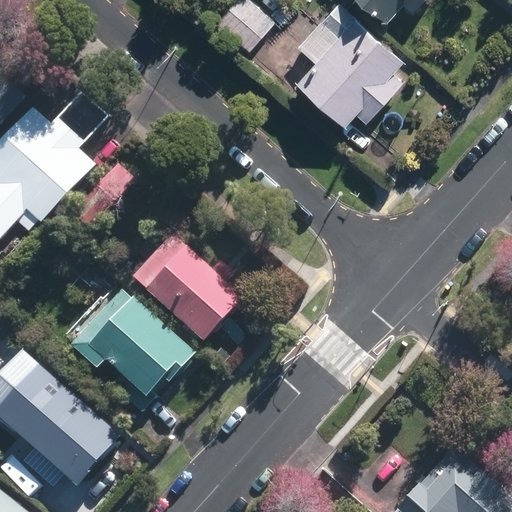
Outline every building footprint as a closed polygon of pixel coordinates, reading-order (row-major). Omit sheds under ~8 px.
[(259,0),(237,0),(222,18),(255,48),(281,19),(259,0)] [(413,57),(349,0),(342,0),(303,43),(321,59),(305,76),(356,122),(366,111),(374,119),(411,78),(402,70),(413,57)] [(374,0),(395,18),(411,1),(420,9),(427,0),(374,0)] [(0,69),(0,138),(34,98),(0,69)] [(117,113),(89,89),(61,121),(43,106),(0,154),(0,184),(2,186),(0,189),(0,225),(14,238),(29,220),(41,230),(51,219),(54,221),(105,163),(87,147),(117,113)] [(184,231),(143,274),(214,340),(254,297),(184,231)] [(107,295),(72,334),(110,368),(115,362),(129,374),(119,385),(151,414),(207,351),(132,285),(116,303),(107,295)] [(126,436),(47,364),(14,401),(44,429),(33,441),(35,443),(13,467),(36,486),(58,462),(82,485),(126,436)] [(511,511),(511,484),(460,439),(394,511),(511,511)] [(36,511),(0,483),(0,511),(36,511)]
